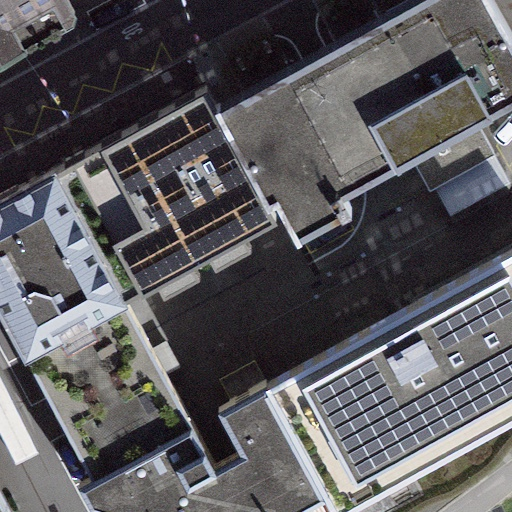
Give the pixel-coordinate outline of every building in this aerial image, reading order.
[(0,0),(0,58),(73,20),(74,7),(70,0),(0,0)] [(511,113),(511,56),(481,0),(422,0),(213,113),(291,255),(348,225),(338,207),(511,113)] [(200,88),(53,167),(58,176),(138,323),(235,271),(241,282),(291,255),(213,113),(200,88)] [(58,176),(0,207),(0,320),(87,482),(195,425),(138,323),(58,176)] [(87,482),(80,485),(92,507),(109,511),(330,511),(511,416),(511,254),(224,407),(250,454),(219,471),(195,425),(87,482)] [(0,511),(10,511),(0,492),(0,511)]
